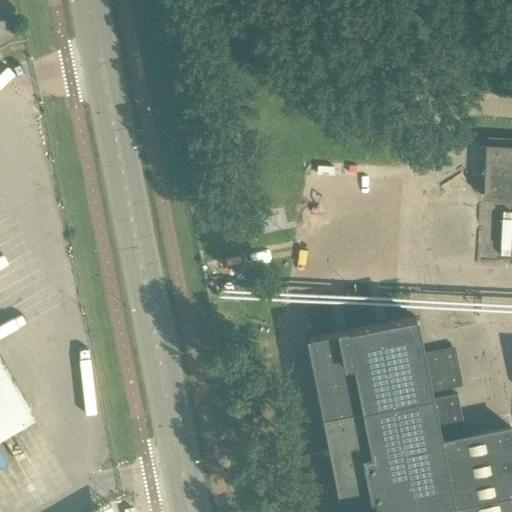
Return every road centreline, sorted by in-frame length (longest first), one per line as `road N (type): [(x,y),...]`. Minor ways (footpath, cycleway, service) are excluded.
road 1 (tertiary): [(192,511),(89,0)]
road 2 (unknown): [(421,175),(315,299)]
